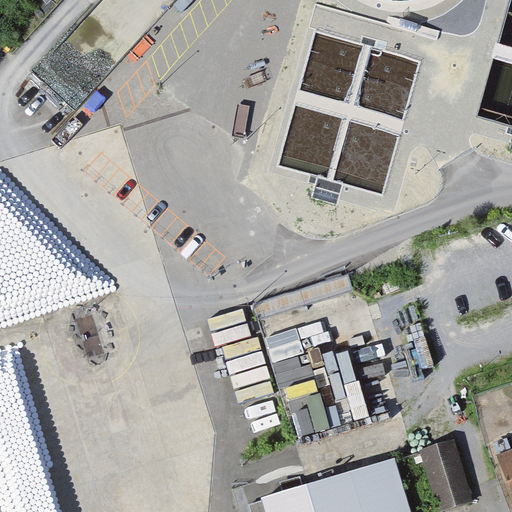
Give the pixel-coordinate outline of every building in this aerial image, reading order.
[(370,421),(354,355),(326,362),(321,342),(312,344),(307,323),(267,332),(284,406),(288,405),(296,438),(370,421)] [(0,401),(0,495),(4,511),(108,511),(77,383),(0,401)] [(460,445),(425,455),(441,511),(460,511),(478,507),(460,445)] [(511,454),(500,458),(511,490),(511,454)] [(415,511),(400,463),(265,504),(267,511),(415,511)]
